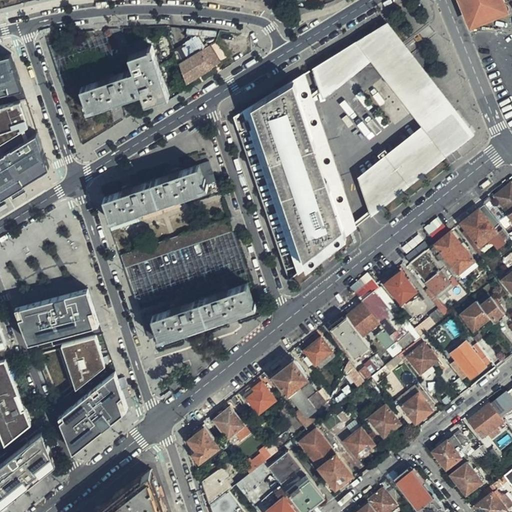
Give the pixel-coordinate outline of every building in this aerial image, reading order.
[(466,0),(475,18),(479,17),(481,22),(506,11),(505,6),(510,4),(508,0),(466,0)] [(385,24),(357,41),(369,57),(423,125),(446,154),(455,147),(461,142),(456,136),(467,128),(385,24)] [(198,34),(176,49),(182,58),(204,42),(198,34)] [(168,99),(152,48),(148,49),(146,41),(126,47),(133,72),(80,89),(86,108),(85,110),(86,112),(141,94),(145,105),(165,99),(165,100),(168,99)] [(369,57),(357,41),(317,66),(323,84),(324,88),(325,89),(337,79),(339,82),(369,57)] [(219,47),(179,61),(186,80),(226,66),(219,47)] [(0,98),(20,93),(9,59),(0,60),(0,98)] [(355,226),(357,226),(355,221),(313,97),(312,93),(305,73),(303,74),(307,85),(303,86),(308,99),(302,102),(304,107),(301,108),(340,220),(351,216),(355,226)] [(234,116),(239,133),(251,128),(300,271),(355,226),(351,216),(340,220),(301,108),(304,107),(302,102),(308,99),(303,86),(307,85),(303,74),(234,116)] [(323,84),(312,93),(313,97),(324,88),(323,84)] [(0,144),(27,129),(20,104),(0,109),(0,144)] [(446,154),(423,125),(389,153),(385,148),(378,154),(381,158),(361,175),(372,207),(375,212),(446,154)] [(461,142),(472,134),(467,128),(456,136),(461,142)] [(36,139),(0,160),(0,201),(48,173),(36,139)] [(111,220),(210,188),(209,184),(216,182),(210,163),(105,198),(112,217),(110,218),(111,220)] [(511,213),(511,212),(511,184),(497,196),(511,213)] [(493,213),(486,204),(463,221),(482,245),(493,237),(497,242),(503,236),(488,216),(493,213)] [(372,207),(355,221),(357,226),(375,212),(372,207)] [(455,227),(436,242),(460,271),(476,259),(467,248),(464,244),(466,241),(455,227)] [(436,242),(432,246),(454,274),(455,275),(460,271),(436,242)] [(454,274),(432,246),(412,261),(441,296),(456,285),(450,278),(454,274)] [(131,251),(123,253),(125,264),(134,262),(131,251)] [(476,259),(460,271),(464,276),(480,263),(476,259)] [(418,290),(402,270),(388,281),(404,301),(418,290)] [(254,304),(247,284),(142,318),(149,340),(158,337),(158,338),(256,307),(255,303),(254,304)] [(88,287),(18,306),(31,340),(49,335),(100,322),(88,287)] [(363,301),(364,302),(381,323),(397,343),(406,336),(396,322),(400,319),(391,308),(379,293),(377,290),(363,301)] [(491,316),(495,320),(508,310),(495,295),(483,305),(491,316)] [(483,305),(479,300),(463,312),(475,328),(491,316),(483,305)] [(348,315),(364,336),(381,323),(364,302),(348,315)] [(448,317),(441,308),(431,316),(438,324),(448,317)] [(337,314),(328,321),(349,348),(350,347),(358,357),(363,353),(366,357),(370,354),(367,350),(372,346),(364,336),(348,315),(342,320),(337,314)] [(396,322),(406,336),(411,333),(400,319),(396,322)] [(97,334),(65,343),(78,386),(106,364),(97,334)] [(49,335),(31,340),(36,351),(52,346),(49,335)] [(322,337),(301,354),(309,365),(315,361),(316,363),(318,362),(332,351),(333,350),(322,337)] [(492,361),(480,345),(477,348),(484,356),(481,358),(467,340),(452,352),(457,358),(453,361),(464,375),(468,371),(472,376),(492,361)] [(439,359),(426,343),(409,355),(422,372),(439,359)] [(336,356),(332,351),(318,362),(322,367),(336,356)] [(380,356),(368,366),(375,375),(388,365),(380,356)] [(4,359),(0,359),(0,430),(5,442),(30,422),(23,407),(22,408),(15,393),(17,392),(4,359)] [(308,418),(318,410),(327,403),(328,402),(319,391),(309,398),(298,385),(309,376),(295,359),(276,375),(290,392),(289,392),(308,418)] [(368,366),(360,372),(367,381),(374,376),(375,375),(368,366)] [(380,383),(393,372),(388,366),(375,376),(380,383)] [(116,369),(61,413),(75,448),(128,406),(116,369)] [(259,376),(251,382),(254,385),(251,388),(254,392),(248,397),(260,412),(277,398),(259,376)] [(399,398),(394,402),(412,425),(433,408),(420,391),(404,404),(399,398)] [(511,395),(509,391),(493,403),(503,416),(511,408),(511,395)] [(330,407),(332,409),(339,403),(337,401),(330,407)] [(318,410),(323,416),(332,409),(330,407),(327,403),(318,410)] [(493,403),(492,403),(471,419),(484,436),(505,419),(503,416),(493,403)] [(402,422),(387,404),(371,416),(385,435),(390,431),(397,426),(402,422)] [(246,423),(232,406),(216,419),(229,436),(246,423)] [(336,413),(332,417),(338,424),(343,421),(336,413)] [(338,424),(332,417),(330,414),(324,418),(332,429),(338,424)] [(376,442),(372,438),(369,434),(363,426),(347,439),(360,455),(376,442)] [(397,426),(390,431),(394,436),(401,430),(397,426)] [(199,461),(219,446),(204,427),(189,439),(196,449),(192,453),(199,461)] [(329,476),(325,480),(333,490),(354,473),(317,427),(301,440),(329,476)] [(41,431),(0,463),(0,501),(52,460),(41,431)] [(462,453),(471,446),(460,431),(436,451),(449,468),(465,456),(462,453)] [(287,445),(280,450),(267,460),(274,469),(286,484),(297,498),(307,510),(325,496),(327,494),(290,448),(295,443),(293,440),(287,445)] [(489,441),(483,446),(487,450),(497,464),(503,459),(489,441)] [(222,449),(219,446),(199,461),(202,464),(222,449)] [(487,450),(483,446),(469,456),(473,462),(487,450)] [(258,467),(251,473),(242,480),(238,483),(245,492),(274,469),(267,460),(258,467)] [(485,481),(469,461),(453,473),(469,494),(485,481)] [(204,481),(211,504),(233,487),(227,478),(231,474),(237,470),(231,463),(225,467),(224,466),(204,481)] [(416,469),(413,471),(411,468),(397,478),(423,511),(449,511),(437,496),(433,499),(421,483),(425,480),(416,469)] [(166,511),(151,469),(96,511),(166,511)] [(227,478),(233,487),(238,483),(231,474),(227,478)] [(437,496),(425,480),(421,483),(433,499),(437,496)] [(286,484),(278,491),(283,497),(286,496),(291,502),(297,498),(286,484)] [(253,511),(233,487),(211,504),(213,511),(253,511)] [(385,487),(370,499),(380,511),(387,511),(399,503),(385,487)] [(504,511),(509,509),(495,491),(478,505),(483,511),(504,511)] [(286,496),(283,497),(268,510),(269,511),(298,511),(291,502),(286,496)] [(380,511),(370,499),(353,511),(380,511)]
